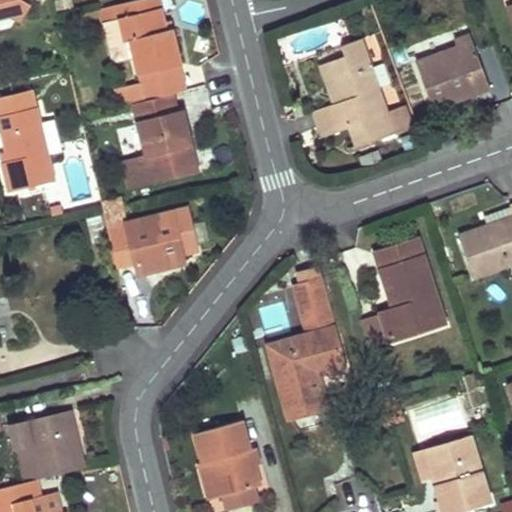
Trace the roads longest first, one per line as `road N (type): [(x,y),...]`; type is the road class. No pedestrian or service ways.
road 1 (residential): [(285,210),(144,389),(135,428),(154,511)]
road 2 (residential): [(511,147),(338,209),(285,210)]
road 3 (residential): [(285,210),(235,16)]
